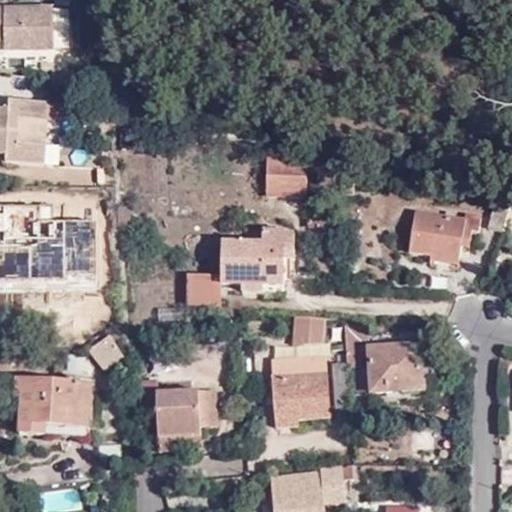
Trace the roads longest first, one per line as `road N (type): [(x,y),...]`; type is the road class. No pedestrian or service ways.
road 1 (unknown): [(490,333),(473,318),(428,308),(236,301)]
road 2 (residential): [(511,339),(478,330),(478,511)]
